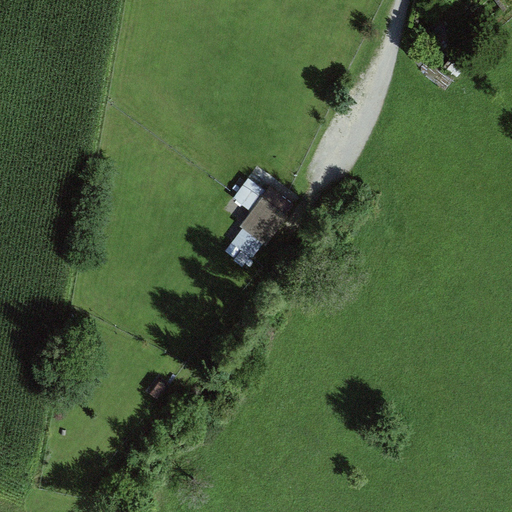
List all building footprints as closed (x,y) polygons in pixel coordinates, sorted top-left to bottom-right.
[(445,51),(457,42),(444,26),(433,35),(445,51)] [(245,187),(231,209),(242,217),(257,195),(245,187)] [(292,204),(271,190),(264,200),(285,214),(292,204)] [(283,216),(266,203),(249,226),(266,239),(283,216)] [(245,224),(232,241),(252,256),(265,240),(245,224)]
